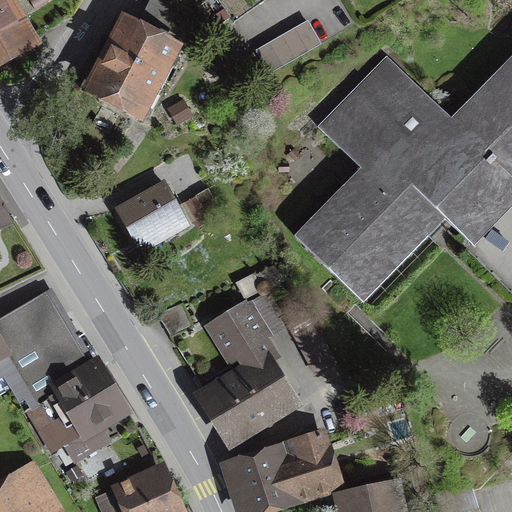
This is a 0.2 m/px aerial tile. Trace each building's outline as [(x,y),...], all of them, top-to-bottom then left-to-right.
[(0,0),(0,59),(28,44),(2,0),(0,0)] [(170,0),(152,0),(143,19),(168,32),(181,6),(170,0)] [(266,0),(217,0),(234,23),(266,0)] [(128,22),(93,88),(129,107),(126,112),(144,122),(150,110),(141,106),(173,45),(128,22)] [(308,22),(257,52),(269,73),(320,43),(308,22)] [(296,236),(295,237),(363,304),(365,302),(364,301),(444,219),(445,220),(446,219),(467,240),(490,218),(511,194),(511,59),(452,121),(386,57),(385,59),(386,59),(320,127),(319,126),(318,127),(361,169),(360,170),(361,171),(297,236),(296,236)] [(171,111),(178,123),(191,116),(183,103),(171,111)] [(118,210),(138,245),(159,233),(165,242),(166,242),(164,237),(186,224),(164,184),(118,210)] [(195,196),(210,221),(223,214),(208,188),(195,196)] [(238,283),(245,297),(259,290),(252,276),(238,283)] [(27,411),(93,371),(46,292),(0,319),(0,393),(7,390),(22,414),(27,411)] [(264,298),(215,327),(245,376),(268,362),(271,360),(259,340),(282,326),(264,298)] [(163,313),(176,337),(194,327),(181,304),(163,313)] [(302,338),(315,331),(307,318),(293,325),(301,339),(302,338)] [(315,331),(302,338),(320,372),(336,363),(318,330),(315,331)] [(245,376),(205,400),(229,439),(291,400),(268,362),(245,376)] [(93,371),(27,411),(50,450),(63,442),(65,447),(57,452),(65,466),(97,447),(92,438),(85,438),(81,431),(120,408),(97,369),(93,371)] [(231,470),(244,511),(250,511),(338,484),(321,433),(295,441),(301,458),(281,464),(278,454),(231,470)] [(420,466),(402,471),(412,510),(431,505),(420,466)] [(65,475),(69,482),(82,475),(78,467),(65,475)] [(100,501),(104,511),(179,511),(159,467),(118,485),(120,491),(100,501)] [(62,511),(36,470),(0,491),(0,511),(62,511)] [(401,511),(395,479),(366,485),(367,490),(339,496),(342,511),(401,511)] [(434,494),(439,511),(466,511),(479,508),(474,492),(472,483),(434,494)]
